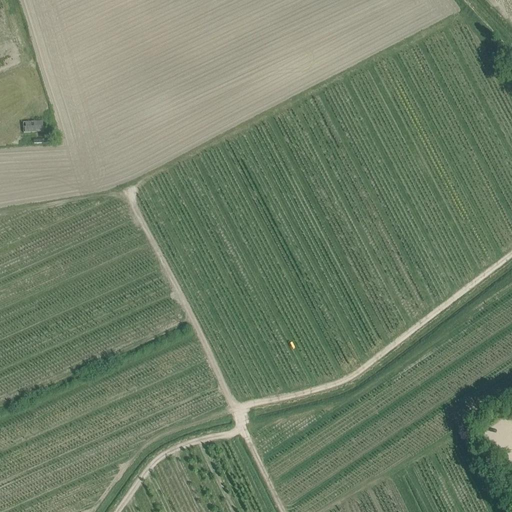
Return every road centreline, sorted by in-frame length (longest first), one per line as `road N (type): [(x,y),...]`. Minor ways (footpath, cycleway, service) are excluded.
road 1 (track): [(511,252),(352,376),(233,408),(284,511)]
road 2 (track): [(135,187),(132,204),(233,408)]
road 3 (track): [(322,511),(511,394)]
road 4 (track): [(243,430),(156,459),(116,511)]
